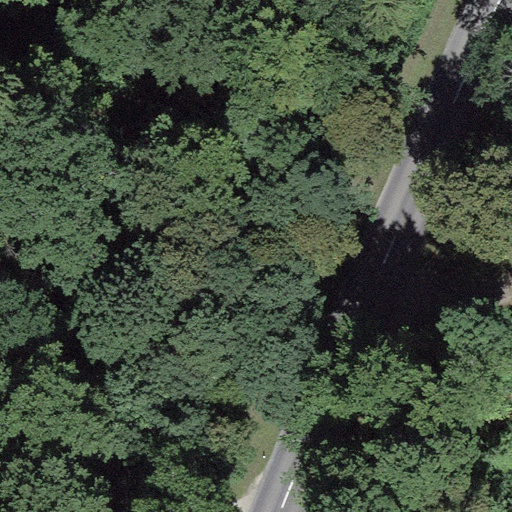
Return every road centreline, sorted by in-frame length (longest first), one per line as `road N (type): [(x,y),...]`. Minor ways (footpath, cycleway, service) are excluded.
road 1 (tertiary): [(279,511),(506,0)]
road 2 (track): [(0,273),(143,511)]
